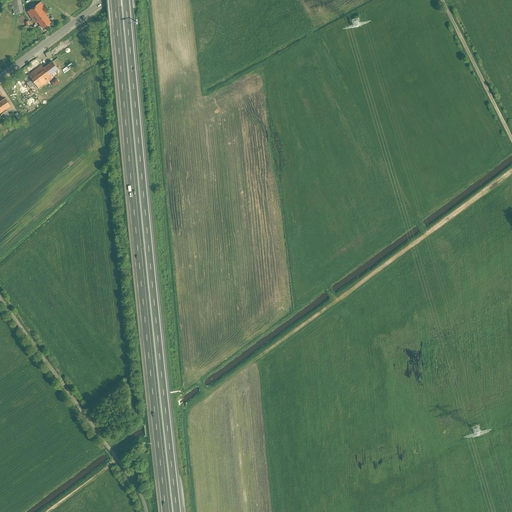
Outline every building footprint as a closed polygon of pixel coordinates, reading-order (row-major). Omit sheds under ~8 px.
[(23,12),(21,0),(11,0),(14,13),(23,12)] [(40,3),(27,11),(36,23),(38,21),(43,28),(51,22),(46,14),(47,13),(40,3)] [(43,62),(28,72),(38,86),(62,70),(56,61),(47,68),(43,62)] [(40,90),(29,99),(31,102),(42,94),(40,90)] [(0,114),(15,103),(8,94),(0,100),(0,114)]
